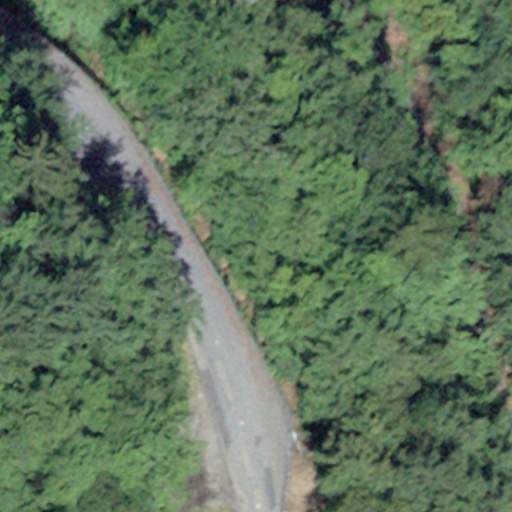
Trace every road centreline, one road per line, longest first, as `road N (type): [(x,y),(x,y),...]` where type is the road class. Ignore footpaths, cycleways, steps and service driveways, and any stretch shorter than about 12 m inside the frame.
road 1 (tertiary): [(267,511),(249,419),(168,237),(85,114),(0,43)]
road 2 (tertiary): [(324,0),(387,99),(434,212),(497,443),(511,469)]
